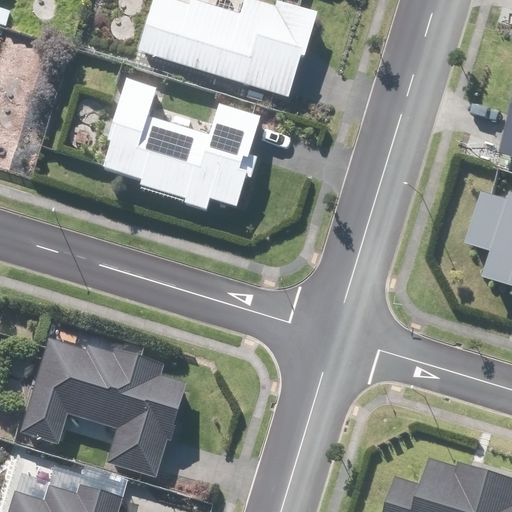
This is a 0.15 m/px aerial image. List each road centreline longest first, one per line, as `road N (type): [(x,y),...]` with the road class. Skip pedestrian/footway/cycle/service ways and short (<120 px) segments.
road 1 (residential): [(435,0),(332,340)]
road 2 (residential): [(0,237),(332,340)]
road 3 (residential): [(332,340),(511,392)]
road 4 (residential): [(332,340),(280,511)]
